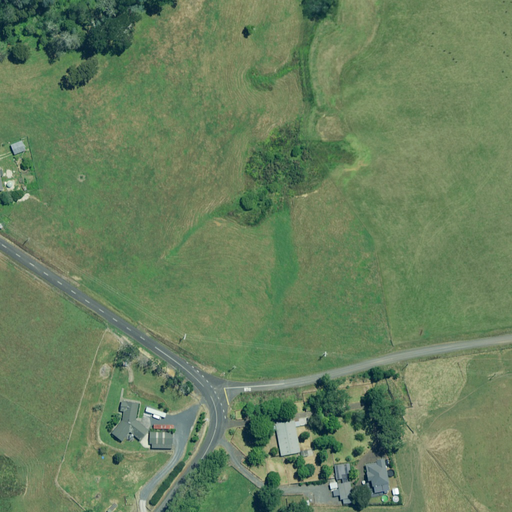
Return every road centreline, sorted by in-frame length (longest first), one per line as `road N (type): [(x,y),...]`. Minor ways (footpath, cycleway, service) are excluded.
road 1 (unclassified): [(210,394),(511,339)]
road 2 (unclassified): [(0,243),(161,351),(210,394)]
road 3 (unclassified): [(210,394),(214,433),(165,511)]
